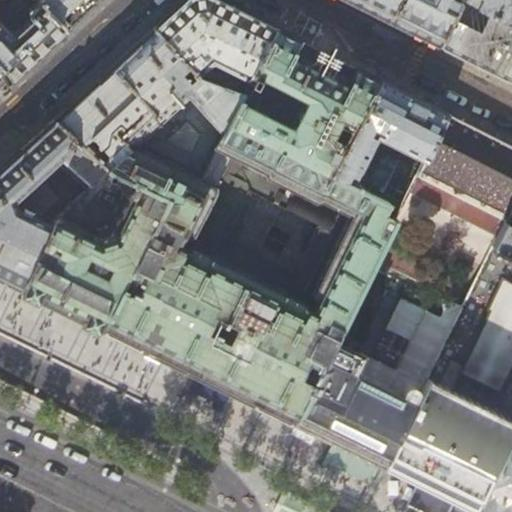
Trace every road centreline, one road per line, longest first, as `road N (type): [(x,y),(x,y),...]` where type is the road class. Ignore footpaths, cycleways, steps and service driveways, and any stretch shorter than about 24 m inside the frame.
road 1 (residential): [(289,0),(511,112)]
road 2 (residential): [(0,127),(138,0)]
